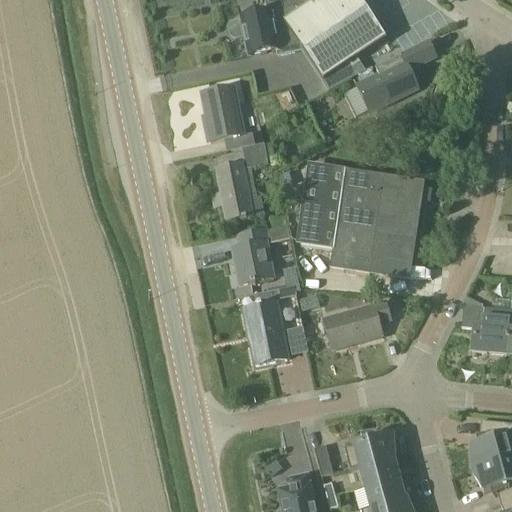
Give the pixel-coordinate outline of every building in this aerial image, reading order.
[(364,7),(359,0),(319,0),(298,14),(294,7),(278,17),(297,45),(323,84),(387,41),(384,37),(388,34),(365,6),(364,7)] [(297,45),(278,17),(270,19),(270,15),(240,21),(241,23),(231,25),(228,30),(230,39),(235,42),(244,40),(248,59),(277,53),(277,49),(297,45)] [(418,90),(414,82),(419,79),(421,73),(419,70),(437,61),(428,42),(398,57),(402,65),(357,88),(370,114),(418,90)] [(225,154),(239,151),(253,148),(251,136),(241,138),(232,91),(202,97),(211,143),(222,141),(225,154)] [(253,148),(239,151),(240,155),(216,160),(218,172),(216,173),(221,195),(210,198),(213,212),(224,210),(227,224),(252,219),(264,217),(260,199),(257,200),(251,172),(268,168),(264,147),(253,148)] [(345,172),(331,271),(370,277),(373,258),(413,264),(421,205),(430,206),(432,192),(423,191),(424,183),(345,172)] [(238,239),(240,251),(232,252),(240,288),(274,281),(266,246),(267,246),(265,234),(238,239)] [(278,293),(256,298),(258,307),(256,308),(257,310),(275,306),(276,306),(279,301),(278,293)] [(507,357),(509,338),(510,321),(511,321),(511,313),(485,311),(485,310),(466,301),(464,308),(463,329),(474,330),(472,354),(507,357)] [(287,362),(275,306),(257,310),(244,312),(255,369),(287,362)] [(385,307),(374,310),(323,323),(331,354),(382,341),(379,329),(390,326),(385,307)] [(301,330),(285,331),(286,356),(302,356),(301,330)] [(471,449),(471,474),(511,462),(511,448),(511,447),(511,427),(478,424),(478,425),(481,425),(479,440),(479,441),(482,440),(483,445),(471,449)] [(375,442),(374,437),(360,440),(362,445),(344,450),(349,472),(394,460),(392,437),(375,442)] [(333,476),(325,448),(314,451),(321,480),(333,476)] [(359,470),(364,490),(398,481),(393,461),(394,461),(394,460),(349,472),(350,473),(359,470)] [(511,462),(471,474),(483,495),(496,492),(497,497),(494,498),(495,499),(498,498),(501,507),(499,508),(511,503),(511,462)] [(314,511),(308,478),(290,482),(293,492),(280,494),(283,511),(314,511)] [(398,481),(364,490),(370,510),(362,511),(365,511),(405,501),(404,501),(398,481)] [(327,500),(334,498),(331,487),(323,489),(327,500)] [(338,510),(334,498),(327,500),(330,511),(338,510)] [(410,511),(405,501),(365,511),(410,511)] [(511,511),(511,503),(499,508),(499,509),(502,508),(503,511),(511,511)]
